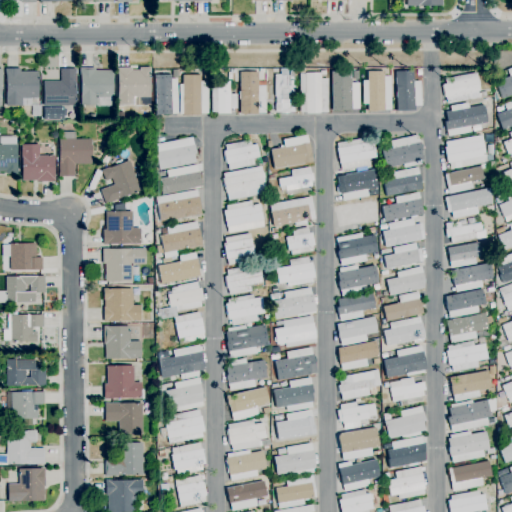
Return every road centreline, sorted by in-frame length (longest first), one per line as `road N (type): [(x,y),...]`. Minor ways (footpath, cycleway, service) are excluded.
road 1 (tertiary): [(511,31),(0,34)]
road 2 (residential): [(73,511),(73,213)]
